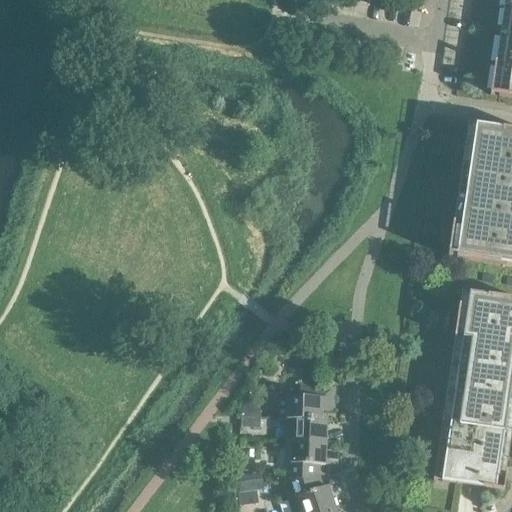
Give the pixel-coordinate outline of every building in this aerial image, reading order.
[(511,0),(498,98),(511,99),(511,0)] [(511,133),(475,128),(456,259),(511,267),(511,133)] [(511,378),(511,301),(469,295),(441,483),(504,492),(506,477),(498,475),(511,378)] [(292,420),(321,421),(321,413),(333,414),(334,387),(299,386),(299,399),(279,398),(278,420),(286,421),(292,421),(292,420)] [(242,419),(241,427),(251,428),(251,419),(242,419)] [(321,421),(292,420),(292,421),(286,421),(286,442),(291,442),(325,443),(326,421),(321,421)] [(290,481),(319,477),(319,466),(325,466),(325,443),(291,442),(290,481)] [(290,481),(295,497),(287,500),(290,511),(322,511),(334,508),(328,487),(322,489),(319,477),(290,481)] [(262,480),(250,482),(252,492),(263,490),(262,480)] [(250,482),(238,484),(240,494),(252,492),(250,482)]
